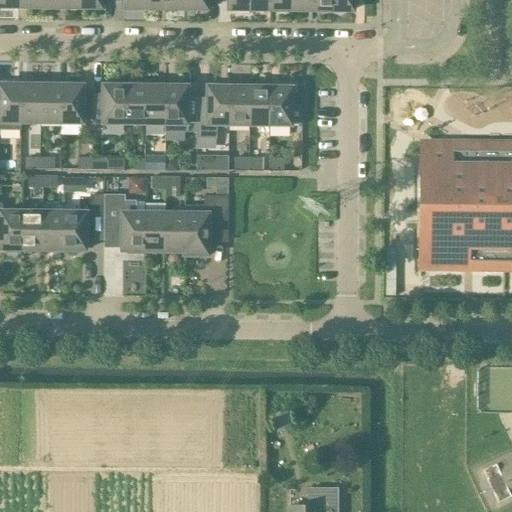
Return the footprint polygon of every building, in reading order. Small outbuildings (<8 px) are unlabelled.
[(123,0),(123,8),(145,8),(144,0),(123,0)] [(165,0),(144,0),(145,8),(165,8),(165,0)] [(165,0),(165,8),(186,8),(185,0),(165,0)] [(206,0),(185,0),(186,8),(207,9),(206,0)] [(229,0),(229,9),(250,9),(250,0),(229,0)] [(250,0),(250,9),(271,9),(270,0),(250,0)] [(270,0),(271,9),(291,10),(291,0),(270,0)] [(291,0),(291,10),(311,10),(311,0),(291,0)] [(311,0),(311,10),(332,10),(331,0),(311,0)] [(331,0),(332,10),(353,10),(353,5),(358,5),(358,0),(331,0)] [(0,129),(20,130),(20,85),(9,85),(9,83),(0,82),(0,129)] [(73,86),(61,86),(61,123),(82,123),(82,96),(85,96),(85,84),(73,83),(73,86)] [(103,123),(124,124),(125,86),(113,86),(113,84),(101,84),(101,96),(103,96),(103,123)] [(166,87),(165,131),(197,132),(197,96),(189,96),(189,85),(177,84),(177,87),(166,87)] [(41,85),(20,85),(20,130),(21,130),(21,123),(40,123),(41,85)] [(61,86),(41,85),(40,123),(61,123),(61,86)] [(205,96),(197,96),(197,132),(197,137),(218,137),(218,125),(229,125),(229,87),(218,87),(218,85),(206,85),(205,96)] [(145,87),(125,86),(124,124),(145,124),(145,87)] [(270,125),(291,125),(302,126),(302,104),(291,104),(291,98),(294,98),(294,86),(281,86),(281,88),(270,88),(270,125)] [(164,131),(165,131),(166,87),(145,87),(145,124),(164,124),(164,131)] [(250,88),(229,87),(229,125),(249,125),(250,88)] [(384,117),(433,115),(433,87),(383,89),(384,117)] [(249,125),(270,125),(270,88),(250,88),(249,125)] [(421,222),(420,237),(420,268),(442,271),(511,272),(511,141),(461,141),(461,150),(429,150),(421,166),(421,222)] [(25,169),(40,169),(40,159),(25,158),(25,169)] [(234,169),(249,169),(249,158),(235,158),(234,169)] [(263,158),(249,158),(249,169),(263,169),(263,158)] [(54,159),(40,159),(40,169),(54,169),(54,159)] [(78,170),(92,170),(92,159),(78,159),(78,170)] [(107,159),(92,159),(92,170),(107,170),(107,159)] [(130,170),(144,171),(144,160),(130,160),(130,170)] [(159,160),(144,160),(144,171),(159,171),(159,160)] [(211,160),(197,160),(197,171),(211,171),(211,160)] [(29,187),(43,187),(43,176),(29,176),(29,187)] [(57,177),(43,176),(43,187),(57,187),(57,177)] [(227,191),(227,177),(207,177),(207,190),(227,191)] [(151,188),(165,189),(166,178),(151,178),(151,188)] [(180,178),(166,178),(165,189),(180,189),(180,178)] [(85,250),(85,240),(104,240),(104,227),(104,196),(91,196),(91,213),(63,213),(63,252),(79,252),(79,250),(85,250)] [(104,227),(116,227),(116,241),(122,241),(122,251),(128,251),(128,253),(144,253),(145,214),(135,214),(135,202),(124,202),(124,196),(104,196),(104,227)] [(186,207),(185,255),(188,255),(187,258),(203,258),(204,255),(207,255),(208,242),(226,242),(227,198),(205,197),(205,207),(186,207)] [(3,203),(0,203),(0,249),(5,250),(5,252),(22,252),(22,212),(2,212),(3,203)] [(184,255),(185,255),(186,207),(185,207),(185,214),(165,214),(165,251),(173,251),(173,254),(184,254),(184,255)] [(34,250),(42,250),(43,213),(22,212),(22,252),(34,252),(34,250)] [(51,252),(63,252),(63,213),(43,213),(42,250),(51,250),(51,252)] [(156,251),(165,251),(165,214),(145,214),(144,254),(156,254),(156,251)] [(337,511),(338,489),(309,489),(309,507),(290,507),(290,511),(337,511)]
